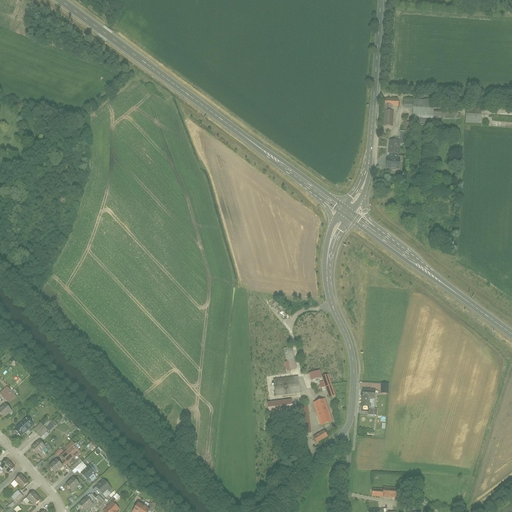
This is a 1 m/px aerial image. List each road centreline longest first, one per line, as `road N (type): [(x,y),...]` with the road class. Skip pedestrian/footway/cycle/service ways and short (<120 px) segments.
road 1 (primary): [(61,0),(321,194)]
road 2 (tertiary): [(342,432),(354,379),(326,288),(330,239)]
road 3 (tertiary): [(360,187),(380,0)]
road 4 (primary): [(381,240),(511,336)]
